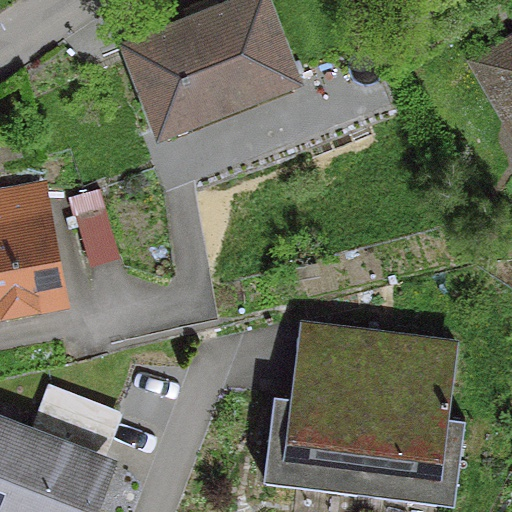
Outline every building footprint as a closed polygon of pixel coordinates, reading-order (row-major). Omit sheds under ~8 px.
[(201,0),(186,6),(191,20),(123,46),(156,130),(290,77),(260,0),(240,0),(216,9),(212,0),(201,0)] [(511,45),(480,65),(511,120),(511,45)] [(114,255),(100,206),(71,215),(85,264),(114,255)] [(0,311),(54,302),(38,212),(0,219),(0,311)] [(403,339),(396,398),(445,404),(452,345),(403,339)] [(111,417),(112,415),(47,390),(29,437),(0,426),(0,511),(80,511),(99,464),(94,462),(111,417)] [(259,480),(354,492),(365,407),(270,395),(259,480)] [(449,504),(460,419),(365,407),(354,492),(449,504)]
